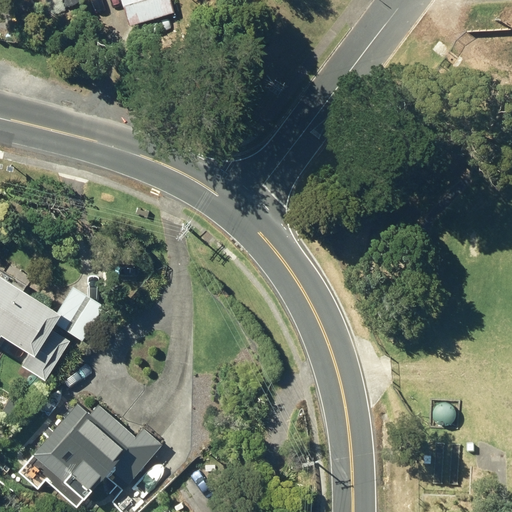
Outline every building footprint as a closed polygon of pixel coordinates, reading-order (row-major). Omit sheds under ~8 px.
[(138,0),(146,21),(177,10),(173,0),(138,0)] [(176,17),(162,21),(164,30),(178,27),(176,17)] [(30,365),(51,379),(75,341),(59,330),(70,313),(0,268),(0,342),(4,345),(10,333),(39,351),(30,365)] [(41,454),(95,498),(119,470),(136,483),(168,444),(148,427),(142,435),(104,404),(96,413),(83,403),(41,454)] [(471,511),(476,449),(417,446),(413,511),(471,511)]
